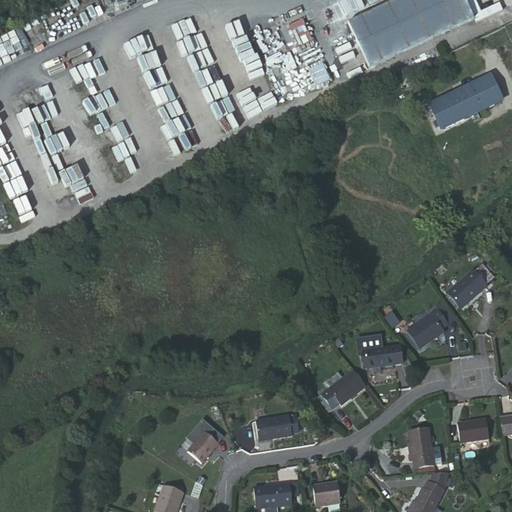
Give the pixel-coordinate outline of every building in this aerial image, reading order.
[(383,0),(346,18),(368,62),(473,12),(474,16),(482,12),(476,0),(383,0)] [(284,15),(294,50),(308,46),(298,11),(284,15)] [(232,15),(220,22),(226,32),(238,25),(232,15)] [(241,19),(248,38),(253,36),(257,48),(268,44),(260,17),(247,21),(246,17),(241,19)] [(476,41),(436,58),(439,64),(479,48),(476,41)] [(266,71),(279,66),(274,51),(261,56),(266,71)] [(440,67),(447,82),(482,67),(475,52),(440,67)] [(314,86),(329,81),(322,63),(307,68),(314,86)] [(492,86),(436,113),(449,139),(505,112),(492,86)] [(33,161),(39,171),(51,165),(45,155),(33,161)] [(77,166),(64,170),(68,183),(81,179),(77,166)] [(59,175),(46,180),(50,193),(64,188),(59,175)] [(485,267),(478,274),(491,286),(497,280),(485,267)] [(491,286),(478,274),(477,273),(452,298),(466,313),(492,287),(491,286)] [(427,354),(444,342),(451,336),(449,334),(455,330),(443,314),(413,336),(427,354)] [(392,325),(401,337),(407,333),(398,320),(392,325)] [(407,333),(401,337),(404,342),(411,337),(407,333)] [(451,336),(444,342),(446,346),(453,340),(451,336)] [(406,352),(370,361),(375,382),(411,373),(406,352)] [(373,390),(360,373),(350,381),(345,375),(332,385),(336,391),(328,397),(339,412),(346,407),(347,408),(373,390)] [(261,420),(265,438),(280,435),(280,439),(298,435),(298,432),(306,431),(303,416),(295,417),(294,414),(261,420)] [(199,447),(193,455),(207,467),(224,447),(215,439),(221,433),(209,423),(192,441),(193,442),(199,447)] [(477,428),(464,430),(467,450),(496,444),(493,424),(477,426),(477,428)] [(221,433),(215,439),(224,447),(230,441),(221,433)] [(187,449),(193,455),(199,447),(193,442),(187,449)] [(417,445),(419,458),(422,474),(441,471),(442,471),(437,442),(417,445)] [(447,476),(442,485),(456,493),(464,481),(463,474),(447,476)] [(457,494),(456,493),(442,485),(439,483),(435,490),(434,489),(425,503),(420,511),(446,511),(457,494)] [(345,488),(320,492),(323,511),(333,511),(348,510),(345,488)] [(304,489),(297,490),(298,502),(306,502),(304,489)] [(297,490),(261,495),(263,511),(292,511),(300,511),(298,502),(297,490)] [(172,491),(164,511),(186,511),(192,498),(172,491)] [(420,511),(425,503),(422,501),(416,511),(420,511)]
